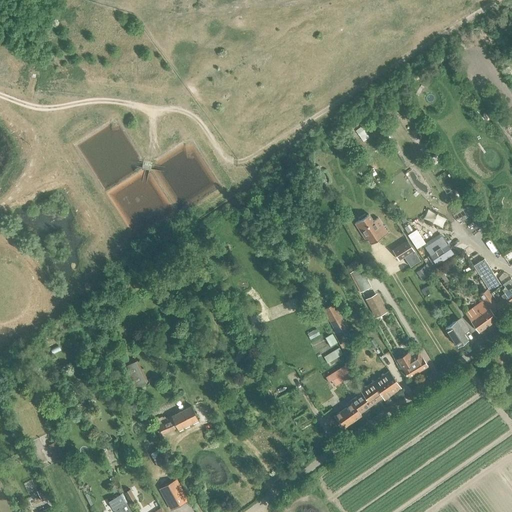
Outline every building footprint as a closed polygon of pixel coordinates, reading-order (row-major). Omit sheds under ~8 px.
[(361,127),(355,131),(359,137),(365,132),(361,127)] [(436,155),(425,161),(430,168),(440,161),(436,155)] [(458,193),(455,195),(459,201),(464,198),(460,192),(458,193)] [(355,223),(366,241),(368,239),(371,244),(387,233),(378,218),(373,221),(368,214),(366,216),(365,214),(358,218),(359,220),(355,223)] [(408,225),(404,228),(408,235),(413,231),(408,225)] [(440,234),(423,245),(429,254),(430,255),(427,257),(433,265),(435,263),(436,265),(453,254),(445,243),(440,234)] [(407,240),(392,250),(398,260),(404,257),(414,250),(407,240)] [(484,259),(473,265),(487,288),(496,302),(500,299),(506,308),(511,303),(511,279),(510,277),(500,284),(484,259)] [(416,271),(421,279),(432,272),(427,264),(416,271)] [(371,287),(361,267),(351,272),(361,292),(371,287)] [(439,275),(444,282),(448,280),(442,272),(439,275)] [(430,294),(425,285),(419,289),(425,298),(430,294)] [(500,299),(496,302),(487,288),(479,294),(483,300),(465,313),(478,332),(497,318),(495,316),(506,308),(500,299)] [(365,299),(375,318),(387,312),(376,293),(365,299)] [(333,304),(324,309),(337,333),(346,327),(333,304)] [(452,323),(445,328),(457,347),(468,340),(463,333),(467,330),(469,330),(460,317),(452,322),(452,323)] [(323,356),(327,363),(330,361),(331,364),(337,360),(336,358),(342,354),(339,347),(323,356)] [(403,370),(408,378),(427,366),(422,358),(421,358),(418,353),(410,357),(407,352),(396,359),(403,370)] [(125,366),(136,387),(146,381),(135,361),(125,366)] [(345,365),(325,377),(328,382),(332,380),(342,374),(345,380),(352,376),(348,370),(345,365)] [(361,391),(362,393),(371,405),(383,397),(384,399),(400,387),(389,371),(372,382),(361,391)] [(371,405),(362,393),(351,401),(352,402),(343,409),(334,416),(342,428),(361,415),(360,413),(371,405)] [(172,418),(164,422),(162,416),(154,420),(161,434),(176,427),(178,430),(198,420),(191,405),(171,416),(172,418)] [(49,445),(56,458),(62,455),(55,441),(49,445)] [(158,449),(153,452),(159,463),(164,461),(158,449)] [(160,488),(172,509),(189,499),(177,478),(160,488)] [(135,499),(129,488),(124,492),(130,502),(135,499)] [(40,489),(37,491),(42,501),(45,500),(40,489)] [(121,494),(108,501),(112,509),(113,509),(114,511),(131,511),(125,502),(126,501),(121,494)]
